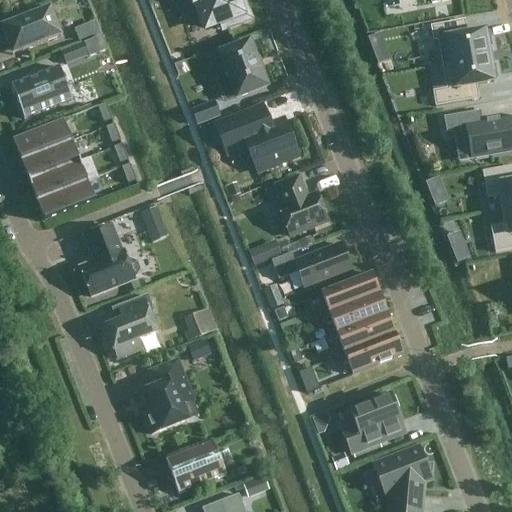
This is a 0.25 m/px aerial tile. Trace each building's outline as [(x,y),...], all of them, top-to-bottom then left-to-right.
[(193,0),(195,3),(190,5),(191,9),(196,7),(205,30),(219,24),(221,30),(248,19),(240,0),(193,0)] [(19,47),(21,53),(61,38),(50,10),(1,29),(10,50),(19,47)] [(457,23),(430,28),(433,43),(438,42),(442,67),(489,58),(487,49),(491,48),(489,34),(485,35),(484,33),(459,37),(457,23)] [(223,66),(236,100),(266,88),(249,44),(210,59),(214,70),(223,66)] [(446,91),(432,93),(435,108),(471,102),(468,88),(493,84),(493,81),(497,81),(495,67),(491,68),(489,58),(442,67),(446,91)] [(186,62),(173,67),(177,77),(190,73),(186,62)] [(15,109),(17,114),(20,113),(23,121),(72,102),(69,95),(72,93),(69,87),(66,88),(59,69),(10,87),(18,107),(15,109)] [(112,122),(111,119),(105,105),(97,109),(103,125),(112,122)] [(480,113),(443,119),(446,136),(467,132),(472,160),(511,153),(511,119),(499,122),(498,120),(486,122),(486,125),(482,125),(480,113)] [(246,149),(256,174),(297,158),(284,123),(255,134),(248,115),(215,128),(226,157),(246,149)] [(12,141),(20,162),(71,143),(63,122),(12,141)] [(112,146),(120,142),(114,126),(105,130),(112,146)] [(71,143),(20,162),(28,182),(79,163),(71,143)] [(119,166),(128,162),(121,146),(113,149),(119,166)] [(79,163),(28,182),(36,202),(87,183),(79,163)] [(127,186),(136,183),(129,166),(121,170),(127,186)] [(511,175),(511,169),(482,174),(486,201),(498,199),(500,213),(511,210),(511,175)] [(279,211),(289,238),(327,224),(316,196),(306,200),(298,179),(275,188),(283,209),(279,211)] [(87,183),(36,202),(44,223),(95,204),(87,183)] [(503,227),(490,229),(494,254),(511,250),(511,210),(500,213),(503,227)] [(79,270),(90,299),(134,281),(133,279),(136,278),(139,271),(136,264),(129,261),(127,262),(123,253),(120,254),(110,228),(84,238),(94,264),(79,270)] [(273,262),(280,280),(299,273),(306,291),(351,274),(340,246),(294,264),(290,255),(273,262)] [(371,275),(320,295),(325,307),(317,310),(320,319),(379,296),(371,275)] [(276,288),(263,293),(270,311),(282,306),(276,288)] [(379,296),(320,319),(324,327),(331,324),(336,336),(387,316),(379,296)] [(104,329),(117,361),(141,352),(137,342),(156,334),(148,314),(152,312),(146,298),(117,309),(122,322),(104,329)] [(387,316),(336,336),(340,347),(333,350),(336,359),(394,336),(387,316)] [(394,336),(336,359),(339,368),(347,365),(352,377),(402,357),(394,336)] [(214,343),(188,353),(196,375),(222,366),(214,343)] [(143,416),(151,437),(187,422),(182,408),(193,404),(177,364),(149,374),(155,389),(146,393),(153,412),(143,416)] [(350,414),(355,428),(342,433),(351,456),(378,446),(373,433),(400,423),(390,398),(386,400),(384,395),(372,400),(373,404),(350,414)] [(380,432),(382,445),(414,441),(412,427),(380,432)] [(165,462),(178,496),(226,477),(213,444),(165,462)] [(390,511),(420,511),(422,484),(431,481),(432,466),(425,465),(419,450),(373,468),(385,499),(392,496),(390,511)] [(243,511),(238,496),(208,508),(209,511),(243,511)]
